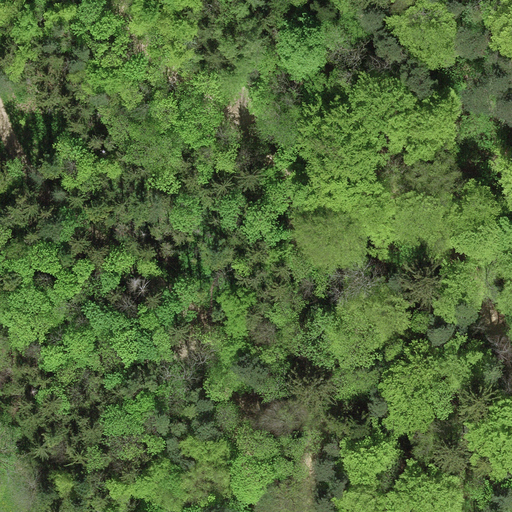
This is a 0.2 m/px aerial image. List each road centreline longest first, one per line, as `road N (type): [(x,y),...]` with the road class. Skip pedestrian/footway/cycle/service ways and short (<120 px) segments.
road 1 (track): [(511,356),(346,94),(315,68),(294,66),(256,86),(231,118),(350,270),(362,329),(351,365)]
road 2 (track): [(0,118),(29,176),(57,206),(224,340)]
road 3 (track): [(0,342),(25,353),(101,357),(224,340)]
road 4 (track): [(224,340),(264,511)]
road 5 (track): [(113,0),(231,118)]
road 6 (track): [(351,365),(308,466),(314,511)]
road 7 (track): [(224,340),(351,365)]
